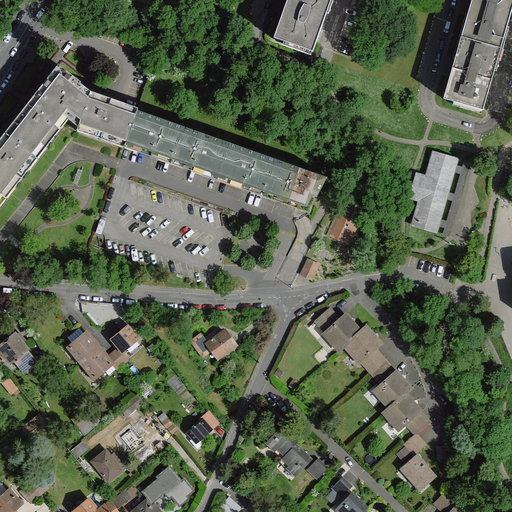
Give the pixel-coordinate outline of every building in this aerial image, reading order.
[(331,0),(288,0),(275,38),(313,53),(331,0)] [(511,10),(511,0),(473,0),(462,38),(501,49),(511,10)] [(501,49),(462,38),(444,98),(484,110),(501,49)] [(46,83),(29,105),(60,130),(69,119),(79,127),(90,93),(80,84),(81,82),(59,65),(45,82),(46,83)] [(104,97),(90,93),(79,127),(77,130),(125,147),(127,143),(138,110),(125,105),(125,104),(104,96),(104,97)] [(60,130),(29,105),(6,134),(38,158),(60,130)] [(184,127),(138,110),(127,143),(152,152),(151,156),(159,159),(160,155),(173,159),(184,127)] [(230,143),(184,127),(173,159),(185,164),(184,168),(192,171),(193,167),(219,176),(230,143)] [(38,158),(6,134),(0,141),(0,192),(6,198),(38,158)] [(127,143),(125,147),(151,156),(152,152),(127,143)] [(277,159),(230,143),(219,176),(245,185),(243,189),(251,191),(252,188),(265,192),(277,159)] [(458,160),(433,152),(427,176),(417,174),(410,198),(420,201),(413,225),(437,232),(439,226),(441,220),(447,199),(448,193),(455,172),(456,166),(458,160)] [(160,155),(159,159),(184,168),(185,164),(173,159),(160,155)] [(328,177),(277,159),(265,192),(277,196),(276,200),(284,203),(285,199),(312,208),(328,177)] [(441,220),(439,226),(445,228),(443,235),(450,237),(472,162),(465,160),(463,167),(456,166),(455,172),(461,174),(455,194),(448,193),(447,199),(453,201),(447,221),(441,220)] [(193,167),(192,171),(243,189),(245,185),(219,176),(193,167)] [(252,188),(251,191),(276,200),(277,196),(265,192),(252,188)] [(285,199),(284,203),(310,212),(312,208),(285,199)] [(340,215),(354,221),(357,212),(344,206),(340,215)] [(354,221),(340,215),(336,224),(337,225),(333,235),(345,240),(350,230),(352,231),(356,223),(354,221)] [(320,265),(310,260),(302,274),(312,279),(320,265)] [(329,329),(341,320),(331,308),(320,318),(329,329)] [(340,350),(345,345),(361,331),(346,315),(341,320),(329,329),(325,334),(340,350)] [(119,348),(122,352),(127,348),(131,345),(139,338),(129,326),(123,330),(112,339),(119,348)] [(360,362),(365,358),(376,348),(381,343),(366,327),(361,331),(345,345),(360,362)] [(74,344),(86,335),(80,328),(75,332),(68,338),(74,344)] [(202,334),(192,341),(204,356),(213,349),(219,357),(235,346),(225,331),(221,334),(218,330),(206,339),(202,334)] [(74,344),(70,347),(82,362),(100,348),(88,333),(86,335),(74,344)] [(16,334),(0,346),(0,347),(11,362),(15,359),(27,350),(28,349),(16,334)] [(134,349),(132,350),(135,353),(147,344),(141,337),(139,338),(131,345),(134,349)] [(107,357),(100,348),(82,362),(95,378),(104,370),(112,363),(107,357)] [(119,348),(107,357),(112,363),(117,369),(124,363),(128,360),(122,352),(119,348)] [(365,358),(375,370),(386,360),(376,348),(365,358)] [(35,360),(27,350),(15,359),(23,369),(35,360)] [(375,370),(385,382),(397,372),(386,360),(375,370)] [(117,369),(112,363),(104,370),(109,376),(117,369)] [(375,391),(390,407),(406,393),(412,389),(397,372),(385,382),(375,391)] [(19,388),(10,376),(4,381),(13,393),(19,388)] [(400,429),(410,420),(421,410),(406,393),(390,407),(384,412),(400,429)] [(138,395),(122,409),(128,416),(144,402),(138,395)] [(109,411),(103,403),(97,407),(104,416),(109,411)] [(85,435),(96,427),(88,418),(96,412),(92,408),(86,413),(82,409),(71,418),(85,435)] [(273,410),(263,421),(273,431),(283,420),(273,410)] [(421,410),(410,420),(420,432),(431,422),(421,410)] [(96,412),(88,418),(96,427),(103,420),(96,412)] [(202,418),(204,420),(211,429),(218,423),(209,412),(202,418)] [(36,428),(47,422),(41,414),(31,422),(36,428)] [(173,424),(168,418),(163,422),(168,428),(172,424),(173,424)] [(204,420),(189,434),(193,439),(196,442),(200,439),(211,429),(204,420)] [(54,431),(47,422),(36,428),(43,439),(54,431)] [(33,427),(30,423),(24,427),(28,432),(33,427)] [(169,434),(161,424),(155,429),(163,439),(169,434)] [(177,430),(172,424),(168,428),(173,433),(177,430)] [(278,448),(285,455),(295,445),(297,442),(281,427),(267,442),(276,451),(278,448)] [(426,445),(417,434),(406,444),(415,455),(426,445)] [(196,442),(193,439),(191,441),(198,449),(204,444),(200,439),(196,442)] [(89,448),(83,440),(71,450),(77,457),(89,448)] [(290,465),(288,467),(297,476),(311,461),(295,445),(285,455),(283,457),(290,465)] [(448,458),(447,445),(436,446),(437,459),(448,458)] [(107,450),(93,461),(109,481),(123,470),(118,464),(120,461),(114,454),(112,456),(107,450)] [(435,476),(418,456),(403,468),(419,486),(426,480),(428,482),(435,476)] [(92,468),(85,459),(81,462),(88,471),(92,468)] [(318,479),(328,468),(318,459),(314,463),(308,469),(318,479)] [(147,500),(133,511),(134,511),(160,511),(161,511),(155,504),(152,506),(149,503),(152,501),(153,502),(165,491),(168,495),(183,483),(170,468),(159,477),(160,479),(145,491),(148,496),(145,498),(147,500)] [(199,484),(191,477),(189,480),(196,487),(199,484)] [(343,477),(332,488),(342,497),(352,487),(343,477)] [(31,482),(21,491),(26,498),(37,489),(31,482)] [(0,496),(8,489),(3,484),(2,484),(0,486),(0,496)] [(8,489),(0,496),(0,511),(3,511),(5,511),(6,511),(12,511),(23,503),(9,488),(8,489)] [(37,489),(26,498),(31,503),(42,495),(37,489)] [(339,498),(333,492),(328,497),(335,503),(339,498)] [(363,511),(364,511),(367,509),(351,493),(336,509),(339,511),(363,511)] [(445,511),(456,502),(446,493),(435,503),(444,511),(445,511)] [(116,498),(112,502),(117,509),(122,505),(116,498)] [(89,499),(75,511),(76,511),(120,511),(117,509),(112,502),(111,501),(103,507),(99,502),(94,505),(89,499)] [(236,511),(241,506),(236,502),(231,506),(226,501),(220,508),(225,511),(236,511)]
